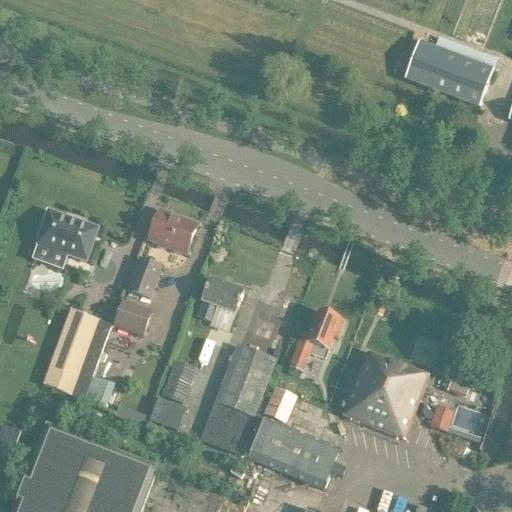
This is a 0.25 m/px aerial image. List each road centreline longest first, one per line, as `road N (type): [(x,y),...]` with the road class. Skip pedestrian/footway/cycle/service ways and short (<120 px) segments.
road 1 (tertiary): [(511,277),(0,83)]
road 2 (track): [(345,0),(511,62)]
